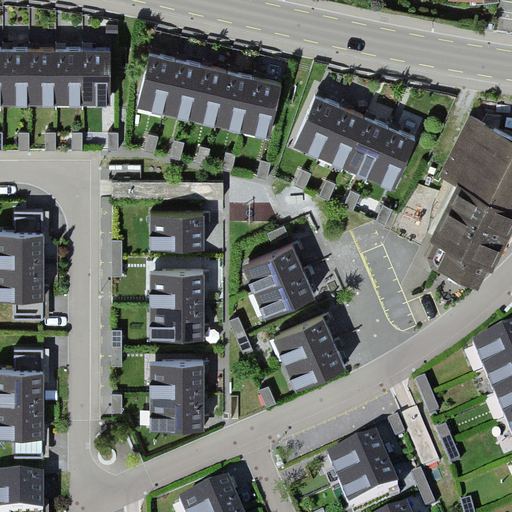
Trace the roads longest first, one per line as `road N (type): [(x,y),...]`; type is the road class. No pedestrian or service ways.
road 1 (residential): [(0,170),(77,168),(82,486)]
road 2 (tertiary): [(511,65),(190,0)]
road 3 (residential): [(244,436),(388,367),(511,278)]
road 4 (residential): [(82,486),(126,486),(244,436)]
